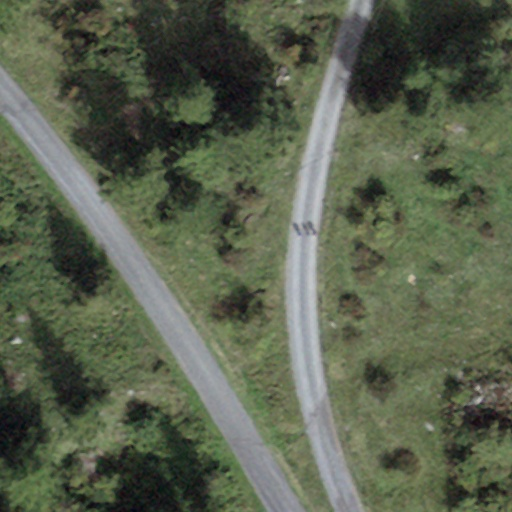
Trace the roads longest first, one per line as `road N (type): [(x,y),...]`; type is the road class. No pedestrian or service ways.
road 1 (track): [(349,511),(332,476),(301,328),(307,227),(365,0)]
road 2 (track): [(289,511),(0,74)]
